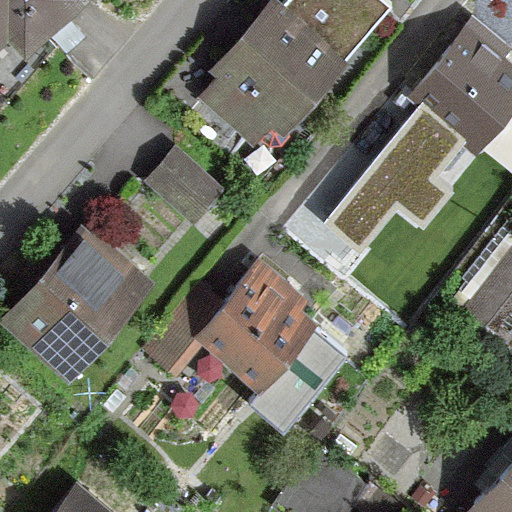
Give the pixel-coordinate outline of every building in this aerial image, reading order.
[(39,31),(70,0),(0,0),(0,34),(22,13),(39,31)] [(328,55),(274,9),(202,93),(265,147),(277,146),(286,136),(285,124),(276,116),(328,55)] [(410,91),(472,142),(511,93),(511,70),(493,56),(501,45),(469,19),(410,91)] [(383,192),(408,212),(450,162),(442,156),(452,144),(434,130),(383,192)] [(262,170),(269,162),(242,142),(228,158),(253,180),(262,170)] [(213,188),(173,153),(149,180),(190,215),(213,188)] [(132,283),(78,236),(9,317),(63,363),(132,283)] [(473,309),(490,322),(511,293),(511,239),(466,300),(474,307),(473,309)] [(297,295),(254,260),(195,332),(257,383),(308,321),(289,305),(297,295)] [(511,511),(511,442),(508,439),(498,450),(508,458),(461,511),(511,511)] [(337,511),(360,485),(363,487),(364,485),(316,443),(270,508),(274,511),(337,511)] [(104,511),(70,484),(47,511),(104,511)]
